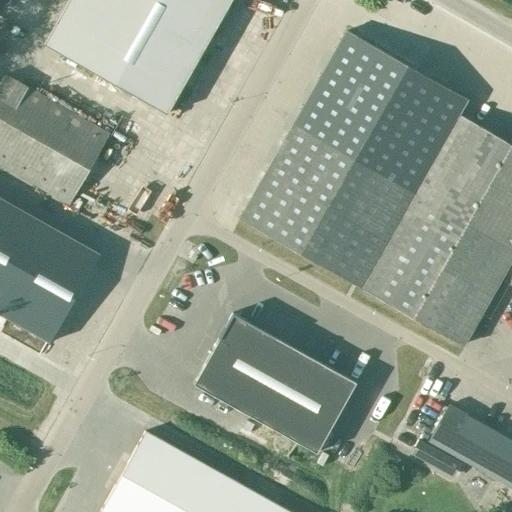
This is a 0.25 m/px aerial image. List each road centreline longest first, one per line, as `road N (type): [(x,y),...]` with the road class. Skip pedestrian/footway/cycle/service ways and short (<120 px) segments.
road 1 (unclassified): [(511,396),(183,215)]
road 2 (unclassified): [(17,511),(183,215)]
road 3 (unclassified): [(183,215),(304,0)]
